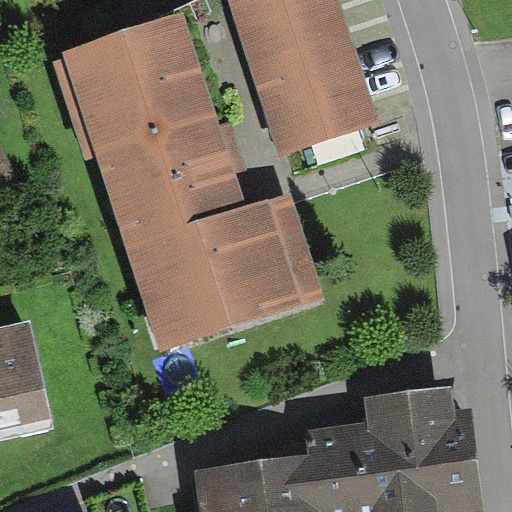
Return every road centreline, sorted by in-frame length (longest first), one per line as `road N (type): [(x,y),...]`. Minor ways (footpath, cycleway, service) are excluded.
road 1 (residential): [(480,354),(260,422),(35,511)]
road 2 (residential): [(480,354),(457,136),(425,0)]
road 3 (residential): [(498,511),(480,354)]
